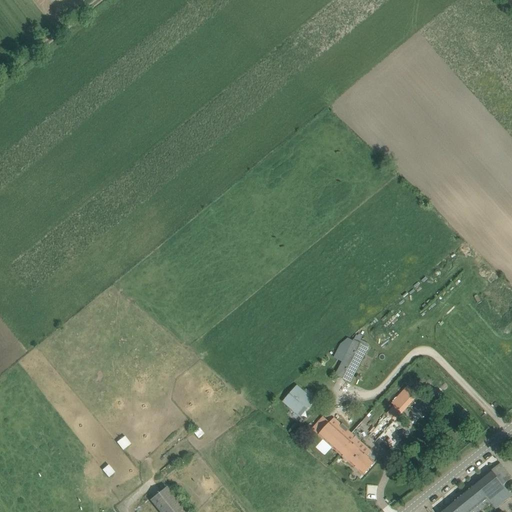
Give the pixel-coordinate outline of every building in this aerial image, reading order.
[(336,375),(350,383),(368,347),(359,342),(361,338),(357,335),(336,375)] [(420,389),(415,385),(412,389),(411,387),(394,405),(402,413),(418,395),(416,393),(420,389)] [(309,397),(303,392),(297,386),(284,401),(300,416),(316,398),(312,394),(309,397)] [(369,436),(375,442),(395,420),(389,414),(369,436)] [(314,426),(312,429),(319,435),(341,455),(350,444),(350,443),(356,437),(334,418),(330,423),(323,416),(321,419),(322,420),(315,427),(314,426)] [(122,451),(131,444),(124,436),(116,442),(122,451)] [(350,444),(341,455),(343,456),(343,460),(345,463),(349,462),(356,469),(364,475),(375,463),(367,455),(371,451),(364,444),(356,437),(350,443),(350,444)] [(500,463),(491,470),(503,485),(511,477),(506,471),(500,463)] [(511,496),(503,485),(491,470),(439,511),(479,511),(491,503),(495,509),(511,496)] [(187,511),(168,487),(151,500),(159,511),(187,511)]
